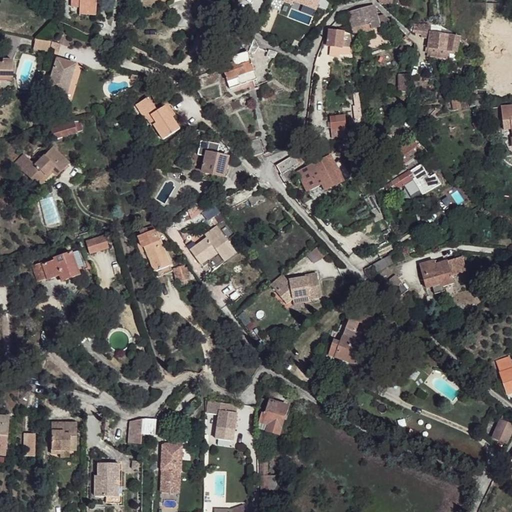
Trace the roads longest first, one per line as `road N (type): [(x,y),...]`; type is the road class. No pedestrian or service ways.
road 1 (unclassified): [(511,411),(356,273),(264,171),(267,159),(298,143),(324,26),(337,10),(373,6)]
road 2 (residential): [(31,383),(126,413),(154,407),(185,378),(243,399),(262,373),(274,374),(365,428),(489,482)]
road 3 (unknown): [(74,47),(163,64),(251,171),(264,171)]
